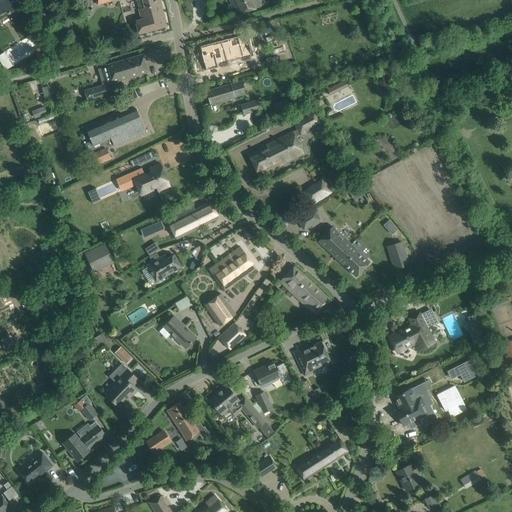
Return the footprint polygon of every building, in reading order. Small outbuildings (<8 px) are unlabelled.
[(0,0),(0,14),(5,11),(7,14),(19,7),(14,0),(0,0)] [(159,0),(135,0),(141,20),(136,21),(136,24),(138,34),(167,27),(159,0)] [(257,0),(229,0),(236,15),(260,5),(257,0)] [(246,34),(210,44),(200,47),(206,70),(217,68),(216,64),(224,62),(252,55),(246,34)] [(34,51),(39,59),(48,53),(43,46),(34,51)] [(108,67),(99,69),(103,85),(108,84),(112,83),(145,73),(147,73),(142,55),(140,55),(133,57),(107,65),(107,66),(108,67)] [(239,81),(206,91),(210,105),(243,95),(239,81)] [(103,85),(84,90),(87,101),(111,95),(108,84),(103,85)] [(331,95),(338,91),(335,85),(328,88),(331,95)] [(41,88),(44,98),(51,95),(48,86),(41,88)] [(240,105),(243,115),(263,109),(260,99),(240,105)] [(277,115),(290,111),(286,102),(274,106),(277,115)] [(47,115),(44,107),(32,112),(35,120),(47,115)] [(86,130),(93,146),(111,138),(114,146),(146,132),(136,108),(86,130)] [(292,120),(297,129),(293,132),(292,131),(247,153),(258,175),(303,152),(299,145),(297,146),(294,140),(296,139),(295,136),(299,134),(300,135),(320,125),(313,110),(292,120)] [(378,157),(387,152),(383,147),(375,151),(378,157)] [(106,148),(92,154),(93,155),(89,156),(93,164),(96,163),(96,164),(110,158),(106,148)] [(0,168),(10,165),(6,151),(0,153),(0,168)] [(144,155),(147,161),(153,158),(151,152),(144,155)] [(133,167),(139,164),(137,158),(130,161),(133,167)] [(142,168),(117,179),(122,191),(136,185),(141,195),(153,189),(152,188),(156,186),(158,191),(170,186),(160,164),(150,168),(151,171),(151,172),(145,175),(145,174),(144,174),(142,168)] [(302,192),(311,205),(332,192),(323,178),(302,192)] [(94,203),(103,200),(97,188),(89,191),(94,203)] [(192,203),(165,217),(176,239),(218,218),(210,201),(195,209),(192,203)] [(297,220),(304,230),(320,220),(314,210),(297,220)] [(160,218),(152,221),(156,231),(164,227),(160,218)] [(384,225),(392,234),(398,228),(390,220),(384,225)] [(324,247),(337,259),(351,244),(332,226),(318,241),(320,243),(321,243),(325,246),(324,247)] [(156,242),(146,249),(150,255),(160,249),(156,242)] [(84,253),(94,273),(114,263),(105,244),(84,253)] [(351,244),(337,259),(356,277),(370,262),(351,244)] [(208,269),(224,290),(255,267),(239,246),(208,269)] [(394,269),(409,265),(405,250),(390,255),(394,269)] [(146,258),(149,264),(146,266),(156,282),(172,272),(181,267),(174,255),(167,259),(165,255),(160,258),(157,252),(146,258)] [(280,282),(316,315),(329,301),(294,267),(280,282)] [(457,292),(441,301),(447,312),(463,304),(457,292)] [(235,316),(229,308),(218,295),(205,305),(215,318),(221,326),(235,316)] [(180,311),(193,304),(189,296),(176,302),(180,311)] [(389,336),(397,352),(414,344),(418,350),(434,342),(423,322),(419,313),(409,318),(412,324),(389,336)] [(196,337),(189,330),(174,316),(164,326),(179,341),(186,348),(196,337)] [(479,323),(468,325),(473,344),(483,341),(479,323)] [(219,339),(230,350),(246,335),(235,324),(219,339)] [(308,346),(301,349),(303,354),(296,357),(300,366),(305,376),(313,372),(312,369),(321,365),(330,361),(321,342),(308,348),(308,346)] [(114,353),(126,364),(132,358),(120,347),(114,353)] [(472,359),(457,366),(460,374),(464,381),(479,373),(472,359)] [(274,362),(254,371),(256,375),(258,380),(261,387),(280,379),(281,378),(284,384),(292,380),(284,364),(277,368),(274,362)] [(114,382),(104,393),(111,400),(118,407),(136,390),(132,386),(138,380),(131,372),(127,369),(122,364),(109,376),(114,382)] [(306,382),(298,385),(308,407),(322,396),(318,389),(312,392),(311,393),(306,382)] [(422,383),(394,397),(400,409),(395,411),(403,425),(407,423),(410,428),(421,423),(418,417),(424,415),(425,416),(433,412),(429,405),(432,403),(422,383)] [(241,409),(235,403),(239,400),(232,392),(226,385),(219,390),(221,391),(210,401),(216,408),(222,415),(228,410),(233,416),(241,409)] [(455,386),(437,395),(444,411),(463,402),(455,386)] [(272,408),(264,391),(255,396),(263,413),(272,408)] [(86,396),(78,402),(83,408),(81,409),(90,420),(98,414),(89,403),(91,402),(86,396)] [(191,413),(188,415),(179,402),(167,410),(170,415),(187,440),(193,436),(194,438),(199,434),(205,430),(203,427),(197,417),(195,419),(191,413)] [(243,412),(258,428),(259,427),(267,437),(274,431),(265,422),(266,421),(252,404),(243,412)] [(28,428),(22,431),(26,438),(32,434),(32,435),(39,432),(33,422),(27,426),(28,428)] [(75,433),(62,443),(77,462),(89,452),(87,449),(105,435),(96,424),(95,422),(90,426),(91,428),(80,436),(78,438),(75,433)] [(170,441),(164,431),(147,442),(153,452),(170,441)] [(295,466),(304,480),(348,452),(339,438),(295,466)] [(43,453),(19,471),(22,475),(28,483),(38,476),(39,476),(52,466),(53,465),(52,465),(51,464),(43,454),(43,453)] [(273,471),(277,468),(270,456),(251,468),(259,480),(264,477),(262,475),(272,469),(273,471)] [(410,464),(405,467),(397,472),(406,491),(415,486),(420,484),(415,474),(422,470),(418,462),(411,466),(410,464)] [(479,477),(484,474),(481,468),(460,479),(465,488),(481,479),(479,477)] [(2,487),(11,499),(18,493),(9,482),(2,487)] [(0,511),(5,511),(12,508),(5,500),(1,494),(0,495),(0,511)] [(168,507),(163,499),(164,498),(162,495),(148,504),(153,511),(172,511),(169,507),(168,507)] [(208,506),(204,509),(202,507),(196,511),(229,511),(215,495),(205,503),(206,504),(208,506)] [(428,508),(437,505),(434,495),(425,498),(428,508)]
